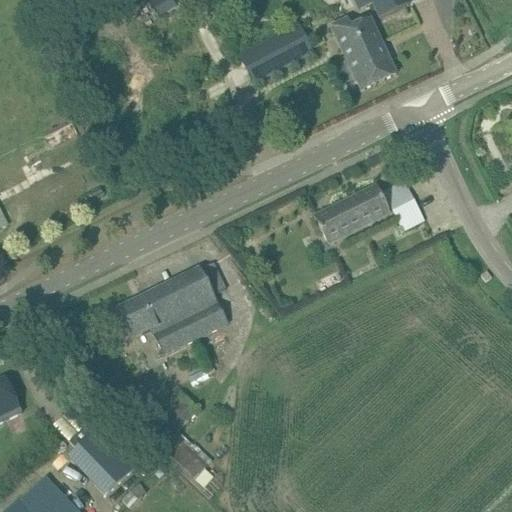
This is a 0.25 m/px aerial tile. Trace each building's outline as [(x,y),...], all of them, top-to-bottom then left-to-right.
[(149,0),(158,16),(176,6),(172,0),(149,0)] [(379,20),(409,6),(420,0),(352,0),(358,12),(372,5),(379,20)] [(329,30),(345,62),(381,45),(369,21),(351,30),(346,21),(329,30)] [(254,85),(313,54),(299,26),(239,57),(254,85)] [(381,45),(345,62),(352,75),(360,93),(396,76),(387,58),(381,45)] [(388,195),(407,232),(424,223),(406,186),(388,195)] [(314,219),(323,237),(328,246),(389,215),(376,189),(314,219)] [(225,291),(221,283),(213,265),(109,316),(123,346),(150,332),(163,358),(227,327),(212,297),(225,291)] [(486,273),(480,277),(485,284),(491,279),(486,273)] [(0,382),(0,425),(22,415),(5,380),(0,382)] [(176,438),(200,409),(179,392),(155,420),(176,438)] [(69,459),(106,498),(136,470),(132,465),(139,458),(111,429),(104,436),(98,431),(94,435),(86,426),(68,443),(76,451),(69,459)] [(204,490),(217,478),(185,443),(172,455),(204,490)] [(159,481),(164,476),(159,471),(154,476),(159,481)] [(11,511),(75,511),(45,480),(11,511)] [(147,494),(139,486),(122,503),(129,511),(147,494)]
